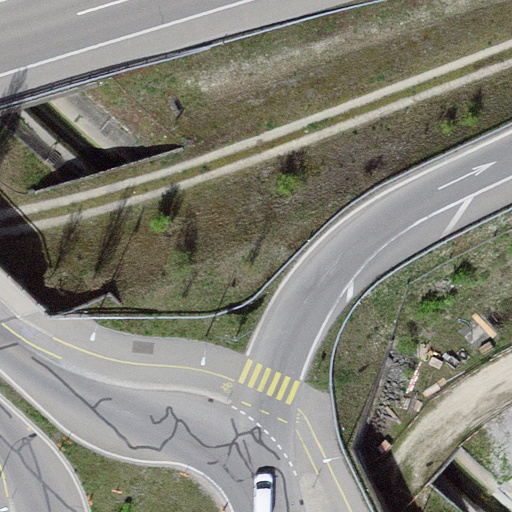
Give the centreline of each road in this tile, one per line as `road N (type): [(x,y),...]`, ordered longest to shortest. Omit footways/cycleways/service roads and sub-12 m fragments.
road 1 (motorway): [(238,459),(321,276),(378,222),(511,155)]
road 2 (secondary): [(238,459),(199,435),(79,403),(0,346)]
road 3 (track): [(341,511),(451,405),(511,370)]
road 4 (motorway): [(0,40),(133,0)]
